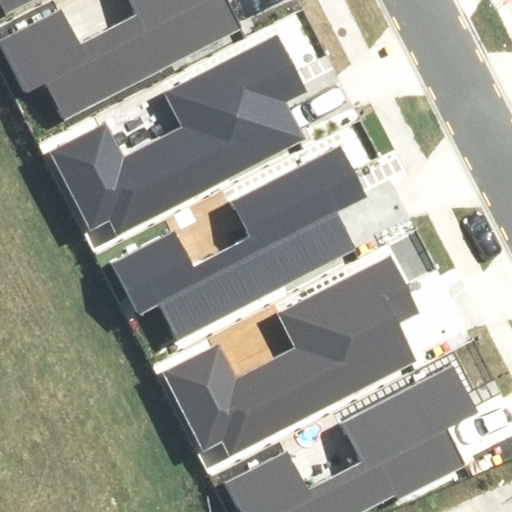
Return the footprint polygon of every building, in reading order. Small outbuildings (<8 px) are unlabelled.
[(0,0),(0,1),(4,9),(20,0),(0,0)] [(0,39),(0,50),(29,105),(52,94),(62,113),(232,26),(219,1),(221,0),(118,0),(130,22),(64,56),(45,17),(0,39)] [(84,132),(43,152),(81,227),(105,215),(113,230),(278,146),(261,113),(292,98),(267,50),(144,112),(155,134),(100,162),(84,132)] [(117,265),(149,329),(172,317),(183,336),(352,249),(339,225),(377,205),(348,149),(231,208),(251,246),(185,279),(165,240),(117,265)] [(165,379),(197,443),(221,431),(231,450),(400,363),(388,339),(425,319),(396,263),(279,322),(299,360),(233,393),(213,354),(165,379)] [(266,455),(206,486),(220,511),(365,511),(449,467),(433,439),(460,424),(430,370),(308,435),(325,466),(284,488),(266,455)]
